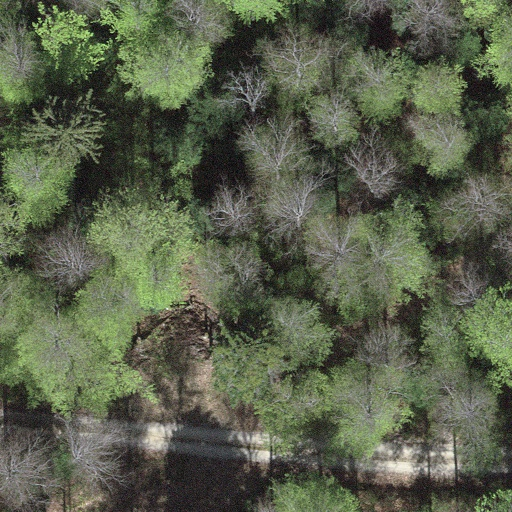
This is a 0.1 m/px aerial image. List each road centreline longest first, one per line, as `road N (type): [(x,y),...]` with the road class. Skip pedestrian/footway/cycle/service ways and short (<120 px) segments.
road 1 (track): [(511,466),(345,460),(0,418)]
road 2 (track): [(511,240),(218,439)]
